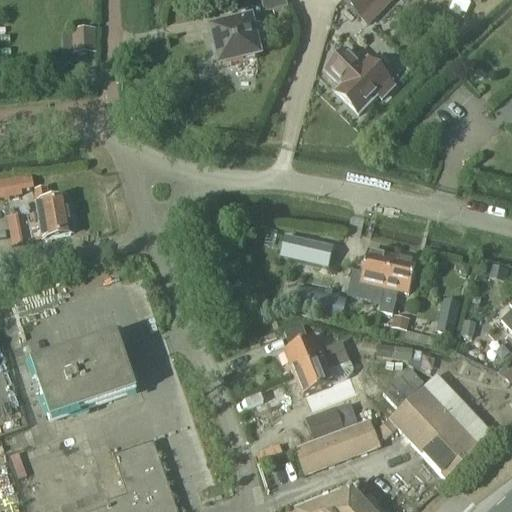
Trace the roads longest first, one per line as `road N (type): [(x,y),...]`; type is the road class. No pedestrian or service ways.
road 1 (unclassified): [(135,191),(285,183),(511,231)]
road 2 (unclassified): [(250,511),(237,445),(135,191)]
road 3 (unclassified): [(119,122),(107,0)]
